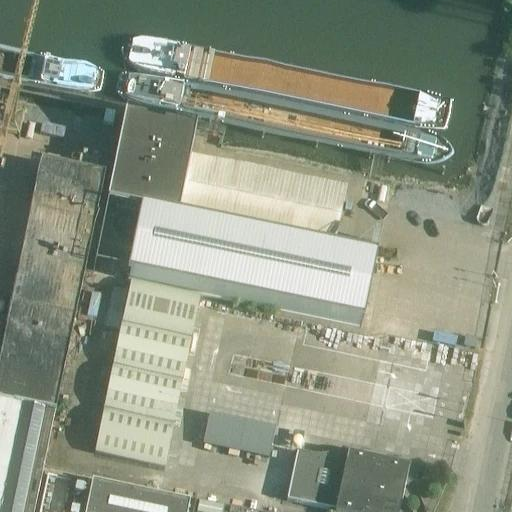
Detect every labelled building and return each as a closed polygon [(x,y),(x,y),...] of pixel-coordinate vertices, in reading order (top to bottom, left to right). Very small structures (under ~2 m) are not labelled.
[(333,252),(345,195),(345,193),(189,161),(195,132),(124,117),(106,204),(177,218),(176,219),(333,252)] [(0,511),(32,511),(53,416),(54,417),(103,180),(40,166),(0,356),(0,511)] [(139,216),(126,282),(360,330),(373,264),(139,216)] [(162,470),(199,299),(129,284),(92,455),(162,470)] [(313,458),(310,457),(294,454),(294,455),(296,455),(286,503),(330,511),(398,511),(408,468),(369,460),(371,454),(359,451),(359,454),(355,453),(351,453),(346,453),(342,453),(338,454),(334,455),(330,456),(327,457),(323,458),(320,458),(317,458),(313,458)] [(187,511),(189,503),(92,482),(85,511),(187,511)] [(221,511),(223,507),(199,502),(196,511),(221,511)]
